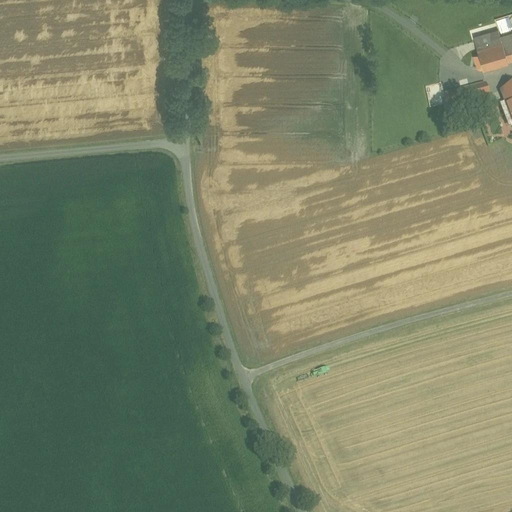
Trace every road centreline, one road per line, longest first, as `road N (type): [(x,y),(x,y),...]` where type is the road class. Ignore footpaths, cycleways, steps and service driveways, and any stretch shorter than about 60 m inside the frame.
road 1 (unclassified): [(300,511),(205,266),(184,144)]
road 2 (unclassified): [(184,144),(0,159)]
road 3 (unclassified): [(191,0),(184,144)]
